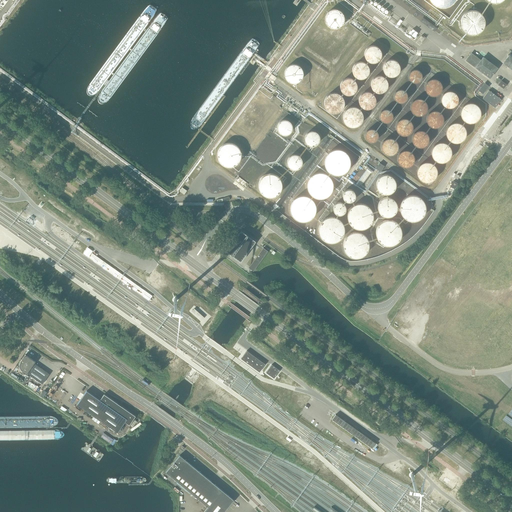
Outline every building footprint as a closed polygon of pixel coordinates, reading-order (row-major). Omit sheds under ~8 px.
[(344,18),(344,17),(344,16),(344,15),(343,15),(343,13),(342,13),(342,12),(341,11),(340,11),(340,10),(339,10),(338,9),(337,9),(336,9),(335,9),(334,9),(333,9),(332,9),(331,9),(330,10),(329,10),(329,11),(328,11),(328,12),(327,12),(327,13),(326,14),(325,16),(325,17),(325,18),(325,19),(325,20),(325,21),(326,22),(326,23),(327,24),(328,25),(328,26),(329,27),(330,27),(331,27),(332,28),(333,28),(334,28),(335,28),(336,28),(337,28),(338,28),(339,27),(340,26),(341,26),(342,25),(342,24),(343,23),(344,22),(344,21),(344,20),(344,19),(344,18)] [(485,22),(485,21),(485,20),(484,19),(484,18),(484,17),(483,16),(483,15),(482,15),(482,14),(481,13),(480,13),(480,12),(479,11),(477,11),(476,10),(475,10),(473,10),(471,10),(470,10),(469,10),(468,11),(467,11),(466,12),(465,13),(464,13),(463,14),(462,16),(461,17),(461,18),(461,19),(461,20),(460,20),(460,21),(460,22),(460,23),(460,24),(461,25),(461,26),(461,27),(462,28),(462,29),(463,30),(464,31),(465,32),(466,32),(467,33),(468,34),(469,34),(470,34),(471,34),(472,34),(473,34),(474,34),(475,34),(476,34),(478,33),(480,32),(481,31),(482,30),(483,29),(483,28),(484,27),(484,26),(485,25),(485,24),(485,23),(485,22)] [(437,28),(423,17),(420,21),(434,32),(437,28)] [(382,53),(381,52),(381,51),(381,50),(380,50),(380,49),(380,48),(379,48),(379,47),(378,47),(377,46),(376,46),(375,46),(374,45),(373,45),(372,45),(371,46),(370,46),(369,46),(368,47),(367,47),(367,48),(366,48),(366,49),(365,49),(365,50),(365,51),(364,52),(364,53),(364,54),(364,55),(364,56),(364,57),(365,57),(365,58),(366,59),(366,60),(367,60),(368,61),(369,62),(370,62),(371,63),(372,63),(373,63),(374,63),(375,63),(376,62),(377,62),(378,61),(379,60),(380,60),(380,59),(381,58),(381,57),(381,56),(382,56),(382,55),(382,54),(382,53)] [(511,69),(511,52),(510,52),(505,59),(506,59),(503,63),(507,65),(507,66),(507,67),(510,68),(511,69)] [(497,68),(483,57),(480,60),(471,53),(466,60),(489,78),(497,68)] [(398,73),(399,72),(399,71),(400,71),(400,70),(400,69),(400,68),(400,67),(400,66),(400,65),(399,65),(399,64),(399,63),(398,63),(398,62),(397,62),(396,61),(395,60),(394,60),(393,60),(392,60),(391,59),(391,60),(389,60),(388,60),(387,61),(386,61),(386,62),(385,63),(384,63),(384,64),(384,65),(383,65),(383,66),(383,67),(383,68),(383,69),(383,70),(383,71),(384,72),(384,73),(385,73),(385,74),(386,74),(386,75),(387,75),(387,76),(388,76),(389,76),(390,76),(391,77),(392,77),(393,76),(394,76),(395,76),(396,75),(397,75),(398,74),(398,73)] [(369,74),(369,73),(370,72),(370,71),(370,70),(370,69),(369,68),(369,67),(369,66),(368,65),(368,64),(367,64),(366,63),(365,62),(364,62),(363,62),(362,61),(361,61),(360,61),(358,62),(357,62),(356,63),(355,63),(355,64),(354,65),(354,66),(353,67),(353,68),(352,69),(352,70),(352,71),(352,72),(353,73),(353,74),(354,75),(354,76),(355,76),(356,77),(356,78),(357,78),(358,78),(359,79),(360,79),(361,79),(362,79),(363,79),(363,78),(364,78),(365,78),(366,77),(367,77),(367,76),(368,75),(369,74)] [(303,74),(303,73),(303,72),(303,71),(303,70),(302,69),(302,68),(301,67),(300,66),(299,66),(299,65),(298,65),(297,64),(295,64),(294,64),(293,64),(292,64),(290,64),(290,65),(289,65),(288,66),(287,66),(287,67),(286,67),(286,68),(285,69),(285,70),(284,71),(284,72),(284,73),(284,74),(284,75),(285,76),(285,77),(285,78),(286,79),(287,80),(288,81),(289,82),(290,82),(291,83),(292,83),(293,83),(294,83),(295,83),(296,83),(297,82),(298,82),(299,82),(299,81),(300,80),(301,80),(301,79),(302,79),(302,78),(303,77),(303,76),(303,75),(303,74)] [(422,76),(422,75),(422,74),(421,73),(421,72),(420,72),(420,71),(419,70),(418,70),(417,69),(416,69),(415,69),(414,69),(413,69),(412,70),(411,71),(410,71),(410,72),(409,73),(409,74),(409,75),(409,76),(409,77),(409,78),(409,79),(410,79),(410,80),(411,81),(412,81),(412,82),(413,82),(414,82),(415,82),(416,82),(417,82),(418,82),(419,81),(420,81),(420,80),(421,80),(421,79),(422,78),(422,77),(422,76)] [(387,80),(386,79),(385,78),(384,77),(383,76),(382,76),(381,76),(380,76),(379,76),(378,76),(377,76),(376,76),(375,77),(374,77),(374,78),(373,78),(373,79),(372,80),(371,81),(371,82),(371,83),(371,84),(371,85),(371,86),(371,87),(372,88),(372,89),(373,90),(374,91),(375,92),(376,92),(377,92),(378,93),(379,93),(380,93),(381,93),(382,92),(383,92),(384,91),(385,91),(385,90),(386,90),(386,89),(387,89),(387,88),(387,87),(388,86),(388,85),(388,84),(388,83),(388,82),(387,81),(387,80)] [(356,82),(356,81),(355,81),(355,80),(354,80),(354,79),(353,79),(352,79),(352,78),(351,78),(350,78),(349,78),(348,78),(347,78),(346,78),(345,78),(345,79),(344,79),(343,79),(343,80),(342,80),(342,81),(341,82),(341,83),(340,83),(340,84),(340,85),(340,86),(340,87),(340,88),(340,89),(341,90),(341,91),(342,92),(343,93),(344,94),(345,94),(346,95),(347,95),(348,95),(349,95),(350,95),(351,95),(352,95),(353,94),(354,94),(355,93),(355,92),(356,91),(357,90),(357,89),(357,88),(357,87),(357,86),(357,85),(357,84),(357,83),(356,82)] [(442,85),(441,84),(441,83),(440,82),(440,81),(439,81),(439,80),(438,80),(437,79),(436,79),(435,79),(434,79),(433,79),(432,79),(431,79),(430,79),(429,80),(428,81),(427,81),(427,82),(426,82),(426,83),(426,84),(425,84),(425,85),(425,86),(425,87),(425,88),(425,89),(425,90),(426,91),(426,92),(427,92),(427,93),(428,93),(428,94),(429,94),(429,95),(430,95),(431,95),(432,96),(433,96),(434,96),(435,96),(436,95),(437,95),(438,94),(439,94),(439,93),(440,93),(441,92),(441,91),(441,90),(442,90),(442,89),(442,88),(442,87),(442,86),(442,85)] [(483,94),(489,86),(484,83),(479,91),(483,94)] [(401,102),(402,102),(403,102),(404,101),(405,101),(406,100),(406,99),(407,98),(407,97),(407,96),(407,95),(407,94),(407,93),(406,92),(406,91),(405,91),(404,90),(403,90),(403,89),(402,89),(401,89),(400,89),(399,89),(398,90),(397,90),(396,91),(395,92),(395,93),(394,93),(394,94),(394,95),(394,96),(394,97),(394,98),(395,99),(395,100),(396,100),(397,101),(397,102),(398,102),(399,102),(400,102),(401,102)] [(501,99),(489,90),(482,98),(495,108),(501,99)] [(457,96),(457,95),(456,94),(456,93),(455,93),(455,92),(454,92),(453,91),(452,91),(451,91),(450,91),(449,91),(448,91),(447,91),(446,91),(445,92),(444,92),(444,93),(443,93),(443,94),(442,94),(442,95),(442,96),(441,96),(441,97),(441,98),(441,99),(441,100),(441,101),(441,102),(442,102),(442,103),(443,104),(443,105),(444,105),(445,106),(445,107),(446,107),(447,107),(448,108),(449,108),(450,108),(451,108),(452,107),(453,107),(454,107),(454,106),(455,106),(455,105),(456,105),(456,104),(457,104),(457,103),(458,102),(458,101),(458,100),(458,99),(458,98),(458,97),(458,96),(457,96)] [(345,101),(344,100),(344,99),(344,98),(343,97),(342,96),(342,95),(341,95),(340,94),(339,93),(338,93),(337,93),(336,92),(335,92),(334,92),(333,92),(332,93),(331,93),(330,93),(329,94),(328,94),(328,95),(327,95),(326,96),(326,97),(325,98),(325,99),(324,100),(324,101),(324,102),(324,103),(324,104),(324,106),(325,107),(326,109),(327,109),(327,110),(328,111),(329,112),(331,112),(332,113),(333,113),(334,113),(335,113),(336,113),(337,113),(338,112),(339,112),(340,111),(341,111),(342,110),(342,109),(343,108),(344,107),(344,106),(344,105),(345,105),(345,104),(345,103),(345,102),(345,101)] [(376,100),(376,99),(376,98),(375,97),(375,96),(374,95),(373,94),(372,93),(371,93),(371,92),(370,92),(369,92),(368,92),(367,92),(366,92),(365,92),(364,92),(363,93),(362,93),(361,94),(360,95),(360,96),(359,97),(359,98),(359,99),(359,100),(359,101),(359,102),(359,103),(360,104),(360,105),(360,106),(361,106),(362,107),(363,108),(364,108),(365,109),(366,109),(367,109),(368,109),(369,109),(370,108),(371,108),(372,107),(373,107),(374,106),(374,105),(375,104),(375,103),(376,102),(376,101),(376,100)] [(427,108),(427,107),(427,106),(427,105),(427,104),(427,103),(426,103),(426,102),(425,101),(425,100),(424,100),(423,99),(422,99),(421,99),(420,98),(419,98),(418,98),(417,98),(416,99),(415,99),(414,100),(413,101),(412,101),(412,102),(411,103),(411,104),(410,105),(410,106),(410,107),(410,108),(410,109),(411,110),(411,111),(412,112),(413,113),(414,114),(415,115),(416,115),(417,115),(418,116),(419,116),(420,115),(421,115),(422,115),(423,114),(424,114),(425,113),(426,112),(426,111),(427,111),(427,110),(427,109),(427,108)] [(480,116),(480,115),(481,113),(481,112),(480,111),(480,110),(480,109),(479,108),(479,107),(478,107),(478,106),(477,105),(476,104),(475,104),(474,103),(473,103),(472,103),(471,103),(470,103),(469,103),(468,103),(467,103),(466,104),(465,104),(464,105),(463,106),(462,107),(462,108),(461,109),(461,110),(460,111),(460,112),(460,113),(460,114),(461,115),(461,116),(461,117),(462,119),(463,120),(464,121),(465,121),(465,122),(467,122),(467,123),(468,123),(469,123),(470,123),(471,123),(472,123),(473,123),(474,122),(475,122),(476,121),(477,121),(477,120),(478,120),(478,119),(479,118),(480,117),(480,116)] [(363,115),(363,114),(362,113),(362,112),(361,111),(361,110),(360,110),(360,109),(359,109),(358,108),(357,108),(356,107),(355,107),(354,107),(353,107),(352,107),(351,107),(350,107),(349,107),(348,108),(347,108),(347,109),(346,110),(345,110),(345,111),(344,112),(344,113),(343,113),(343,114),(343,115),(343,116),(343,117),(343,118),(343,119),(343,120),(344,121),(344,122),(345,123),(346,124),(347,125),(348,125),(348,126),(349,126),(351,127),(352,127),(353,127),(354,127),(355,127),(356,126),(357,126),(358,126),(359,125),(360,124),(361,123),(362,122),(362,121),(363,120),(363,119),(363,118),(363,117),(363,116),(363,115)] [(393,116),(393,115),(393,114),(392,113),(392,112),(391,112),(391,111),(390,111),(390,110),(389,110),(388,109),(387,109),(386,109),(385,109),(384,109),(383,109),(383,110),(382,110),(381,111),(380,112),(380,113),(380,114),(379,114),(379,115),(379,116),(379,117),(380,117),(380,118),(380,119),(381,120),(382,121),(383,121),(383,122),(384,122),(385,122),(386,122),(387,122),(388,122),(389,122),(389,121),(390,121),(391,120),(392,119),(392,118),(393,117),(393,116)] [(443,118),(443,117),(443,116),(443,115),(442,114),(441,113),(440,112),(439,111),(438,111),(437,110),(436,110),(435,110),(434,110),(433,110),(432,111),(431,111),(430,112),(429,113),(428,113),(428,114),(427,115),(427,116),(427,117),(426,117),(426,118),(426,119),(426,120),(427,121),(427,122),(427,123),(428,124),(429,125),(430,126),(431,126),(432,127),(433,127),(434,127),(435,127),(436,127),(437,127),(438,127),(439,127),(439,126),(440,126),(441,125),(442,124),(442,123),(443,122),(443,121),(443,120),(443,119),(443,118)] [(401,135),(402,135),(403,135),(405,135),(406,135),(407,135),(408,134),(409,134),(410,133),(411,132),(412,131),(412,130),(413,129),(413,128),(413,127),(413,126),(413,125),(413,124),(412,124),(412,123),(412,122),(411,121),(410,121),(410,120),(409,120),(409,119),(408,119),(407,119),(406,118),(405,118),(404,118),(403,118),(402,118),(401,119),(400,119),(399,120),(398,121),(397,122),(396,123),(396,124),(396,125),(396,126),(396,127),(396,128),(396,129),(396,130),(397,131),(398,132),(398,133),(399,134),(400,134),(401,135)] [(292,127),(292,126),(292,125),(292,124),(291,123),(291,122),(290,122),(290,121),(289,121),(288,120),(287,120),(286,119),(285,119),(284,119),(283,120),(282,120),(281,121),(280,121),(279,122),(279,123),(278,124),(278,125),(278,126),(277,126),(277,127),(277,128),(278,128),(278,129),(278,130),(278,131),(279,131),(279,132),(280,132),(280,133),(281,133),(282,134),(283,134),(284,134),(285,134),(286,134),(287,134),(288,134),(289,133),(290,133),(290,132),(291,132),(291,131),(292,130),(292,129),(292,128),(292,127)] [(466,134),(466,133),(466,132),(466,131),(466,130),(466,129),(465,128),(465,127),(464,126),(463,125),(462,124),(461,123),(460,123),(459,123),(458,122),(457,122),(456,122),(454,122),(453,123),(451,123),(451,124),(450,124),(449,125),(448,126),(447,127),(447,128),(447,129),(446,130),(446,131),(446,132),(446,133),(446,134),(446,135),(446,136),(447,136),(447,137),(448,138),(448,139),(449,140),(450,140),(451,141),(452,141),(452,142),(454,142),(455,142),(456,142),(457,142),(458,142),(459,142),(460,142),(461,141),(462,141),(463,140),(464,139),(464,138),(465,137),(466,136),(466,134)] [(378,134),(378,133),(378,132),(377,132),(377,131),(376,130),(375,129),(374,129),(373,129),(373,128),(372,128),(371,128),(370,129),(369,129),(368,129),(368,130),(367,130),(366,131),(366,132),(365,132),(365,133),(365,134),(365,135),(365,136),(365,137),(366,138),(366,139),(367,140),(368,141),(369,141),(370,142),(371,142),(372,142),(373,142),(374,141),(375,141),(376,140),(377,139),(377,138),(378,138),(378,137),(378,136),(378,135),(378,134)] [(428,142),(428,141),(429,140),(429,139),(429,138),(429,137),(428,136),(428,135),(427,134),(427,133),(426,132),(425,131),(424,131),(423,130),(422,130),(420,130),(419,130),(417,130),(417,131),(416,131),(415,132),(414,132),(414,133),(413,133),(413,134),(412,135),(412,136),(412,137),(412,138),(412,139),(412,140),(412,141),(412,142),(413,143),(414,144),(414,145),(415,145),(415,146),(416,146),(417,147),(418,147),(419,147),(420,147),(421,147),(422,147),(423,147),(424,146),(425,146),(426,145),(427,144),(428,143),(428,142)] [(320,137),(319,136),(319,135),(319,134),(318,133),(317,133),(317,132),(316,132),(316,131),(315,131),(314,131),(313,131),(312,131),(311,131),(310,131),(309,131),(308,132),(307,133),(306,133),(306,134),(305,135),(305,136),(305,137),(304,138),(304,139),(305,139),(305,140),(305,141),(306,142),(306,143),(307,143),(307,144),(308,144),(308,145),(309,145),(310,145),(310,146),(311,146),(312,146),(313,146),(314,146),(314,145),(315,145),(316,145),(317,144),(318,143),(318,142),(319,141),(319,140),(320,139),(320,138),(320,137)] [(398,143),(397,142),(397,141),(396,140),(395,139),(394,139),(393,138),(392,138),(391,138),(390,138),(389,138),(388,138),(386,138),(386,139),(385,139),(384,140),(383,141),(382,142),(382,143),(381,144),(381,145),(381,146),(381,147),(381,148),(382,149),(382,150),(382,151),(383,152),(384,153),(385,154),(386,154),(387,155),(388,155),(389,155),(390,155),(391,155),(392,155),(393,154),(394,154),(395,154),(396,153),(396,152),(397,152),(397,151),(398,150),(398,149),(398,148),(398,147),(398,146),(398,145),(398,144),(398,143)] [(451,149),(451,148),(450,148),(450,147),(449,146),(449,145),(448,145),(447,144),(446,143),(445,143),(445,142),(444,142),(443,142),(442,142),(441,142),(440,142),(439,142),(438,142),(437,143),(436,143),(436,144),(435,144),(434,145),(433,146),(433,147),(432,148),(432,149),(431,150),(431,151),(431,152),(431,153),(431,154),(432,155),(432,156),(432,157),(433,158),(434,159),(434,160),(435,160),(436,161),(437,161),(438,162),(439,162),(441,162),(442,162),(443,162),(444,162),(445,162),(446,161),(447,161),(448,160),(449,159),(449,158),(450,158),(450,157),(451,156),(451,155),(451,154),(451,153),(452,152),(451,150),(451,149)] [(240,149),(239,148),(239,147),(238,147),(237,146),(236,145),(235,144),(234,144),(233,143),(232,143),(231,143),(230,143),(229,143),(228,143),(226,143),(225,144),(224,144),(223,145),(222,145),(221,146),(220,147),(219,148),(218,150),(218,151),(217,152),(217,153),(217,154),(217,155),(217,156),(217,157),(218,158),(218,159),(218,160),(219,160),(219,161),(220,162),(220,163),(221,163),(222,164),(223,165),(224,165),(225,166),(226,166),(228,167),(229,167),(231,166),(232,166),(233,166),(234,165),(236,165),(236,164),(237,164),(238,163),(238,162),(239,162),(239,161),(240,160),(240,159),(240,158),(241,157),(241,156),(241,155),(241,154),(241,153),(241,152),(241,151),(240,151),(240,149)] [(348,155),(348,154),(347,153),(346,152),(345,152),(344,151),(343,150),(342,150),(341,149),(340,149),(339,149),(338,149),(337,149),(335,149),(334,149),(333,150),(332,150),(331,150),(330,151),(329,152),(328,153),(327,154),(327,155),(326,155),(326,157),(325,157),(325,158),(325,159),(325,160),(324,161),(324,162),(325,164),(325,165),(325,166),(325,167),(326,168),(326,169),(327,169),(327,170),(328,171),(329,172),(330,172),(331,173),(332,174),(333,174),(334,174),(334,175),(335,175),(336,175),(337,175),(338,175),(339,175),(340,175),(341,174),(342,174),(343,174),(344,173),(345,172),(346,171),(347,171),(347,170),(348,169),(349,168),(349,167),(350,166),(350,165),(350,164),(350,163),(350,162),(350,161),(350,160),(350,159),(350,158),(350,157),(349,157),(349,156),(348,155)] [(401,166),(402,166),(403,166),(403,167),(404,167),(405,167),(406,167),(407,167),(408,167),(409,166),(410,166),(411,165),(412,165),(412,164),(413,163),(414,162),(414,161),(414,160),(414,159),(414,158),(414,157),(414,156),(414,155),(414,154),(413,154),(413,153),(412,152),(411,151),(410,151),(409,150),(408,150),(407,150),(406,150),(405,150),(404,150),(403,150),(402,151),(401,151),(400,152),(399,153),(399,154),(398,154),(398,155),(398,156),(397,156),(397,157),(397,158),(397,159),(397,160),(398,161),(398,162),(398,163),(399,163),(399,164),(400,164),(400,165),(401,166)] [(302,160),(302,159),(301,158),(300,157),(300,156),(299,156),(298,155),(297,155),(296,154),(295,154),(294,154),(293,154),(292,155),(291,155),(290,156),(289,156),(289,157),(288,158),(288,159),(287,159),(287,160),(287,161),(287,162),(287,163),(287,164),(288,165),(288,166),(289,167),(290,168),(291,168),(291,169),(292,169),(293,169),(294,169),(295,169),(296,169),(297,169),(298,169),(299,168),(300,167),(301,166),(301,165),(302,165),(302,164),(302,163),(302,162),(302,161),(302,160)] [(435,178),(436,177),(436,176),(437,175),(437,174),(437,173),(437,172),(437,171),(437,170),(437,169),(437,168),(436,167),(436,166),(435,165),(434,164),(433,164),(433,163),(432,163),(431,162),(430,162),(429,162),(427,162),(425,162),(424,162),(423,162),(422,163),(421,164),(420,164),(419,165),(419,166),(418,167),(418,168),(417,168),(417,169),(417,170),(417,171),(417,172),(417,173),(417,174),(417,175),(418,176),(418,177),(419,178),(420,179),(421,180),(422,180),(422,181),(423,181),(424,181),(425,182),(426,182),(427,182),(428,182),(429,182),(430,182),(430,181),(432,181),(432,180),(433,180),(434,179),(435,178)] [(380,171),(384,166),(379,163),(375,168),(380,171)] [(326,197),(327,196),(328,196),(328,195),(329,195),(330,194),(330,193),(331,192),(332,191),(332,190),(332,189),(333,189),(333,188),(333,187),(333,186),(333,185),(333,184),(333,183),(333,182),(332,181),(332,180),(332,179),(331,178),(330,177),(329,176),(328,175),(327,174),(325,173),(324,173),(322,172),(321,172),(320,172),(319,172),(318,172),(317,173),(316,173),(315,173),(314,173),(313,174),(312,175),(311,175),(311,176),(310,177),(309,178),(309,179),(308,180),(308,181),(308,182),(307,182),(307,183),(307,184),(307,185),(307,186),(307,187),(308,188),(308,189),(308,190),(308,191),(309,192),(310,193),(311,194),(311,195),(312,195),(313,196),(314,196),(315,197),(316,197),(317,198),(318,198),(319,198),(320,198),(321,198),(322,198),(323,198),(324,197),(325,197),(326,197)] [(281,180),(280,179),(280,178),(279,177),(278,176),(277,176),(277,175),(275,174),(273,174),(272,174),(271,173),(270,173),(269,173),(268,173),(267,174),(266,174),(264,175),(263,176),(262,177),(261,177),(261,178),(260,178),(260,179),(259,180),(259,181),(259,182),(258,183),(258,184),(258,185),(258,186),(258,187),(259,188),(259,189),(259,190),(259,191),(260,192),(261,192),(261,193),(262,194),(263,195),(264,195),(265,196),(266,196),(267,197),(269,197),(270,197),(272,197),(273,197),(274,197),(275,196),(276,195),(278,195),(278,194),(279,194),(279,193),(280,192),(281,191),(281,190),(281,189),(282,188),(282,187),(282,186),(282,185),(282,184),(282,183),(282,182),(281,181),(281,180)] [(395,189),(395,188),(396,187),(396,186),(396,185),(396,184),(396,183),(396,182),(395,181),(395,180),(394,179),(394,178),(393,177),(392,176),(391,175),(390,175),(389,175),(388,174),(387,174),(386,174),(385,175),(384,175),(383,175),(382,175),(381,176),(380,177),(379,177),(378,178),(378,179),(377,180),(377,181),(377,182),(377,183),(376,183),(376,184),(376,185),(377,186),(377,187),(377,188),(378,189),(378,190),(379,191),(380,192),(381,192),(382,193),(383,193),(383,194),(384,194),(385,194),(386,194),(387,194),(388,194),(390,193),(391,193),(392,192),(393,191),(394,191),(394,190),(395,189)] [(355,196),(355,195),(355,194),(355,193),(354,192),(354,191),(353,191),(353,190),(352,190),(351,190),(351,189),(350,189),(349,189),(348,189),(347,189),(346,190),(345,190),(345,191),(344,191),(344,192),(343,192),(343,193),(343,194),(343,195),(343,196),(343,197),(343,198),(344,199),(344,200),(345,200),(345,201),(346,201),(347,202),(348,202),(349,202),(350,202),(351,201),(352,201),(353,201),(353,200),(354,200),(354,199),(355,199),(355,198),(355,197),(355,196)] [(313,200),(312,199),(311,198),(310,198),(309,197),(308,196),(307,196),(305,195),(304,195),(303,195),(301,195),(300,196),(299,196),(298,196),(297,196),(297,197),(295,198),(294,199),(293,199),(292,200),(292,201),(291,202),(291,203),(290,204),(290,205),(290,206),(290,207),(290,208),(290,210),(290,211),(290,212),(291,213),(291,214),(292,215),(292,216),(293,217),(294,218),(295,219),(296,219),(297,220),(298,221),(299,221),(300,221),(301,221),(302,221),(304,221),(305,221),(306,221),(307,221),(308,220),(309,220),(310,219),(311,218),(312,218),(312,217),(313,216),(314,215),(315,214),(315,213),(315,212),(316,212),(316,211),(316,210),(316,209),(316,208),(316,207),(316,206),(315,205),(315,204),(315,203),(314,202),(313,201),(313,200)] [(413,195),(412,195),(411,195),(410,195),(409,195),(408,195),(407,196),(406,196),(406,197),(404,198),(403,199),(402,200),(402,201),(401,202),(401,203),(400,203),(400,204),(400,205),(400,206),(400,207),(400,208),(400,209),(400,210),(400,211),(400,212),(401,213),(401,214),(402,215),(403,216),(403,217),(404,217),(405,218),(405,219),(406,219),(407,219),(408,220),(409,220),(411,221),(412,221),(413,221),(414,221),(415,221),(416,220),(417,220),(418,219),(419,219),(420,218),(421,217),(422,217),(423,216),(423,215),(424,215),(424,214),(424,213),(425,212),(425,211),(425,210),(425,209),(425,208),(425,207),(425,206),(425,205),(425,204),(424,203),(424,202),(424,201),(423,200),(422,199),(421,198),(420,197),(419,197),(418,196),(417,196),(415,195),(414,195),(413,195)] [(396,211),(396,210),(397,210),(397,209),(397,208),(397,207),(397,206),(397,205),(397,204),(396,203),(396,202),(396,201),(395,201),(394,200),(393,199),(393,198),(391,198),(390,197),(389,197),(388,197),(386,197),(385,197),(384,198),(383,198),(382,199),(381,199),(380,200),(379,201),(379,202),(378,202),(378,203),(378,204),(378,205),(377,205),(377,206),(377,207),(377,208),(378,209),(378,210),(378,211),(379,212),(379,213),(380,213),(380,214),(381,215),(382,215),(383,216),(384,216),(385,216),(386,217),(387,217),(388,217),(389,217),(390,216),(391,216),(392,215),(393,215),(393,214),(394,214),(395,213),(395,212),(396,212),(396,211)] [(346,209),(346,208),(346,207),(346,206),(345,206),(345,205),(344,204),(344,203),(343,203),(342,203),(342,202),(341,202),(340,202),(339,202),(338,202),(337,202),(337,203),(336,203),(335,204),(334,205),(334,206),(333,207),(333,208),(333,209),(333,210),(334,211),(334,212),(335,213),(336,213),(336,214),(337,214),(338,215),(339,215),(340,215),(341,215),(342,214),(343,214),(344,213),(345,212),(345,211),(346,211),(346,210),(346,209)] [(369,225),(370,224),(371,223),(372,222),(372,221),(372,220),(373,219),(373,218),(373,217),(373,216),(373,215),(373,214),(373,213),(373,212),(372,212),(372,211),(372,210),(371,209),(370,208),(370,207),(369,207),(368,206),(368,205),(367,205),(366,204),(364,204),(363,203),(361,203),(360,203),(359,203),(358,203),(357,204),(355,204),(354,205),(353,205),(352,206),(351,207),(350,208),(349,209),(349,210),(348,211),(348,212),(348,213),(347,214),(347,215),(347,216),(347,217),(347,218),(348,219),(348,220),(348,221),(349,222),(349,223),(350,224),(351,225),(352,226),(353,227),(355,228),(356,228),(357,229),(359,229),(361,229),(362,229),(363,229),(364,228),(365,228),(366,227),(367,227),(368,226),(369,226),(369,225)] [(343,224),(343,223),(342,222),(342,221),(341,221),(340,220),(339,219),(338,218),(337,218),(336,217),(335,217),(334,217),(333,217),(332,217),(330,217),(329,217),(328,217),(327,217),(326,218),(325,218),(324,219),(323,219),(322,220),(322,221),(321,222),(320,223),(320,224),(319,225),(319,226),(319,227),(319,228),(319,229),(319,230),(319,231),(319,232),(319,233),(320,234),(320,235),(321,236),(321,237),(322,238),(323,239),(324,240),(325,240),(325,241),(326,241),(327,241),(327,242),(328,242),(330,242),(332,242),(333,242),(334,242),(336,242),(337,241),(338,241),(338,240),(339,240),(341,239),(341,238),(342,237),(343,236),(343,235),(343,234),(344,233),(344,232),(344,231),(344,230),(344,229),(344,228),(344,227),(344,226),(343,224)] [(398,223),(397,223),(396,222),(395,221),(394,221),(393,220),(392,220),(390,220),(389,220),(388,220),(387,220),(386,220),(385,220),(384,220),(384,221),(382,221),(381,222),(380,223),(379,224),(378,225),(377,227),(376,228),(376,229),(376,230),(376,231),(376,232),(376,233),(376,234),(376,235),(376,237),(377,238),(378,239),(378,240),(379,241),(380,242),(381,243),(382,243),(382,244),(384,244),(385,245),(386,245),(388,245),(389,245),(390,245),(391,245),(392,245),(393,245),(394,244),(395,244),(396,243),(397,243),(397,242),(398,242),(398,241),(399,240),(400,239),(400,238),(401,237),(401,236),(401,235),(401,234),(402,233),(402,232),(401,231),(401,230),(401,229),(401,228),(400,227),(400,226),(399,225),(398,224),(398,223)] [(250,248),(255,241),(252,239),(241,231),(236,238),(231,244),(226,251),(233,256),(236,259),(240,261),(242,258),(243,258),(244,256),(245,255),(247,252),(247,251),(250,248)] [(366,237),(366,236),(365,236),(365,235),(364,235),(363,234),(362,233),(361,233),(360,233),(359,232),(358,232),(357,232),(355,232),(354,232),(353,232),(352,232),(351,233),(350,233),(348,234),(348,235),(347,235),(346,236),(346,237),(345,238),(345,239),(344,239),(344,240),(344,241),(343,242),(343,243),(343,244),(343,245),(343,246),(343,247),(343,248),(344,249),(344,250),(345,251),(345,252),(346,253),(347,254),(348,255),(349,255),(350,256),(351,257),(352,257),(354,257),(355,258),(357,258),(358,257),(359,257),(360,257),(361,256),(362,256),(363,255),(364,255),(365,254),(366,253),(367,252),(367,251),(368,250),(368,249),(368,248),(369,247),(369,246),(369,245),(369,244),(369,243),(368,242),(368,241),(368,240),(368,239),(367,238),(366,237)] [(252,273),(268,251),(263,248),(261,250),(256,257),(256,258),(255,258),(247,269),(250,271),(252,273)] [(204,317),(194,308),(192,311),(202,320),(204,317)] [(246,350),(241,359),(259,372),(265,364),(246,350)] [(49,374),(34,363),(32,362),(33,360),(25,354),(20,361),(21,362),(20,363),(20,364),(20,365),(20,366),(20,367),(20,368),(20,369),(21,369),(21,370),(22,370),(22,371),(23,372),(23,370),(26,372),(26,373),(27,373),(42,384),(49,374)] [(280,370),(272,364),(266,372),(274,378),(280,370)] [(119,404),(104,394),(100,399),(100,400),(86,391),(86,392),(82,397),(77,404),(117,432),(125,422),(129,425),(135,416),(121,406),(120,405),(119,404)] [(293,408),(298,412),(302,408),(296,404),(293,408)] [(335,415),(331,420),(371,448),(375,443),(335,415)] [(114,440),(104,434),(102,437),(111,444),(114,440)] [(234,500),(222,490),(213,483),(186,460),(185,461),(184,460),(183,459),(184,458),(183,458),(180,455),(165,472),(177,482),(197,498),(205,505),(208,507),(204,511),(223,511),(226,509),(234,500)] [(456,479),(444,470),(440,475),(436,481),(451,492),(459,481),(456,479)] [(197,498),(177,482),(176,483),(196,499),(197,498)]
